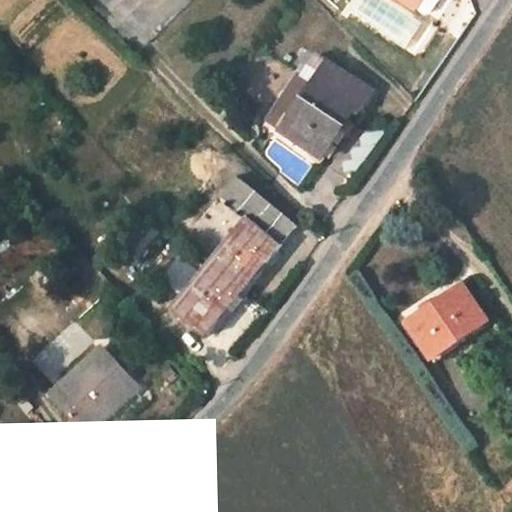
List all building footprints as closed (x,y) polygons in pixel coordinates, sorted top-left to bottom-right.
[(403,0),(416,8),(426,14),(432,13),(440,0),(403,0)] [(304,77),(318,86),(286,134),(317,155),(333,132),(338,135),(355,110),(359,112),(373,92),(317,56),(304,77)] [(318,86),(304,77),(299,73),(267,122),(286,134),(318,86)] [(218,316),(264,260),(268,263),(298,226),(238,176),(222,195),(248,217),(173,308),(207,336),(222,319),(218,316)] [(407,322),(429,358),(459,337),(485,319),(462,284),(407,322)] [(88,434),(138,388),(77,322),(34,361),(59,388),(52,395),(88,434)]
